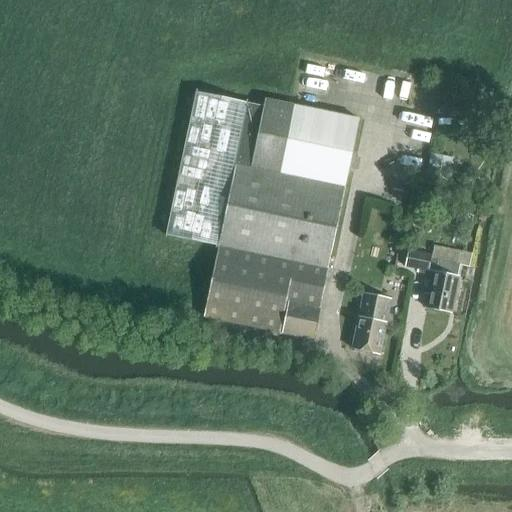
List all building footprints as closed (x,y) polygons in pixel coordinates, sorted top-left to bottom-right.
[(263,106),(195,92),(165,235),(218,247),(203,317),(313,340),(360,120),(265,100),(263,106)] [(431,156),(427,177),(449,182),(450,175),(454,176),(456,168),(452,167),(453,160),(431,156)] [(460,191),(459,196),(465,197),(462,212),(473,214),(477,194),(460,191)] [(408,250),(405,267),(428,272),(424,294),(429,295),(426,308),(450,313),(460,265),(431,259),(432,255),(408,250)] [(363,294),(352,349),(380,355),(391,300),(363,294)]
